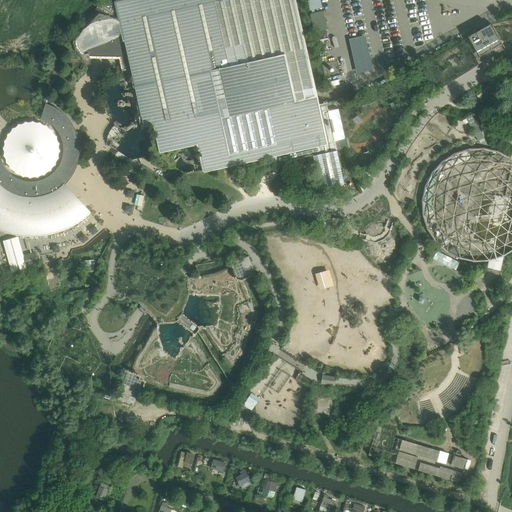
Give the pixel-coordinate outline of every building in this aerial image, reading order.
[(107,18),(119,20),(115,0),(100,4),(83,23),(74,31),(70,38),(72,47),(75,53),(81,60),(86,61),(92,59),(91,58),(89,53),(87,53),(83,54),(79,51),(76,44),(76,39),(81,31),(87,25),(96,21),(107,18)] [(317,103),(294,0),(115,0),(119,20),(121,29),(123,37),(124,41),(125,45),(130,68),(133,84),(142,127),(151,125),(153,133),(152,133),(152,134),(151,135),(151,136),(150,137),(150,139),(150,140),(150,141),(150,143),(150,144),(146,145),(149,156),(150,162),(151,163),(158,167),(162,168),(171,166),(173,176),(186,174),(174,165),(173,160),(181,147),(197,143),(204,171),(237,164),(270,157),(270,160),(275,164),(278,163),(281,163),(313,155),(320,189),(336,186),(344,185),(336,150),(335,146),(327,111),(325,101),(317,103)] [(322,8),(319,0),(307,0),(310,11),(322,8)] [(327,29),(323,11),(311,14),(315,32),(327,29)] [(490,23),(468,36),(474,48),(476,51),(479,56),(502,43),(490,23)] [(121,70),(130,68),(125,45),(123,37),(114,37),(103,36),(87,49),(89,53),(91,58),(119,58),(121,70)] [(479,56),(476,51),(472,53),(478,64),(480,63),(482,62),(505,49),(503,46),(502,43),(479,56)] [(475,109),(478,102),(477,102),(475,101),(473,100),(471,99),(468,106),(470,107),(472,108),(474,109),(475,109)] [(62,136),(63,139),(64,143),(79,140),(82,139),(80,134),(78,128),(75,123),(72,119),(68,115),(64,111),(59,108),(54,105),(49,103),(44,119),(47,120),(50,122),(53,124),(56,127),(58,129),(60,133),(62,136)] [(348,148),(339,109),(327,111),(336,150),(343,149),(348,148)] [(473,131),(478,140),(483,137),(474,120),(472,115),(466,118),(473,131)] [(37,129),(34,129),(31,129),(28,130),(25,131),(23,132),(20,133),(18,135),(17,138),(15,140),(14,143),(13,146),(13,148),(13,151),(13,154),(14,157),(15,159),(17,162),(19,164),(21,166),(23,167),(26,169),(29,170),(32,170),(34,170),(37,170),(40,169),(43,168),(45,166),(47,165),(49,162),(51,160),(52,158),(53,155),(54,152),(54,149),(54,146),(53,144),(52,141),(51,138),(49,136),(47,134),(45,132),(42,131),(39,130),(37,129)] [(511,150),(510,158),(497,152),(492,151),(483,149),(468,150),(454,154),(442,162),(433,173),(426,186),(423,201),(424,215),(429,229),(437,241),(448,251),(461,258),(475,261),(479,260),(490,260),(488,268),(494,269),(500,270),(504,255),(511,249),(511,150)] [(0,156),(0,227),(8,231),(16,233),(18,233),(29,234),(41,234),(52,232),(62,229),(72,225),(82,219),(91,212),(65,184),(63,186),(61,188),(59,189),(57,190),(55,192),(53,193),(50,194),(48,194),(46,195),(44,188),(42,179),(36,180),(30,181),(25,180),(19,178),(14,175),(10,171),(6,166),(3,161),(1,156),(0,156)] [(70,161),(63,159),(62,161),(62,162),(61,164),(60,166),(58,168),(65,172),(65,171),(67,168),(68,166),(69,164),(69,162),(70,161)] [(25,253),(27,263),(39,262),(38,251),(25,253)] [(459,263),(437,252),(434,257),(456,268),(457,266),(459,263)] [(254,269),(248,256),(245,257),(232,263),(233,266),(237,276),(238,279),(242,279),(244,279),(254,275),(251,270),(254,269)] [(85,272),(94,272),(94,260),(85,260),(85,272)] [(143,305),(139,309),(141,312),(144,315),(148,311),(151,315),(156,320),(159,324),(173,323),(178,321),(193,333),(194,333),(196,330),(198,328),(197,327),(182,315),(188,295),(189,293),(187,277),(186,276),(183,273),(180,269),(179,268),(166,279),(148,295),(144,298),(140,302),(143,305)] [(320,289),(333,286),(329,271),(316,274),(320,289)] [(140,396),(145,380),(138,379),(139,376),(126,371),(122,383),(117,400),(130,404),(133,394),(140,396)] [(321,384),(335,386),(335,385),(336,381),(336,378),(336,376),(334,376),(324,375),(322,374),(322,375),(321,379),(321,383),(321,384)] [(260,398),(252,393),(243,405),(250,410),(251,411),(255,405),(260,398)] [(318,398),(316,414),(331,416),(333,401),(318,398)] [(448,454),(402,440),(399,450),(445,464),(448,454)] [(418,457),(398,451),(395,463),(414,469),(418,457)] [(464,469),(467,460),(460,457),(461,452),(456,451),(455,456),(454,455),(450,465),(464,469)] [(187,454),(184,466),(191,469),(195,456),(187,454)] [(213,461),(211,468),(222,472),(225,464),(213,461)] [(420,462),(418,470),(460,483),(463,473),(440,466),(439,468),(420,462)] [(242,475),(236,478),(240,486),(250,481),(245,470),(240,473),(242,475)] [(266,480),(263,489),(274,493),(277,484),(266,480)] [(107,495),(109,490),(100,487),(96,498),(107,502),(109,495),(107,495)] [(294,494),(292,499),(302,502),(305,490),(298,488),(297,490),(298,491),(297,495),(294,494)] [(324,497),(320,506),(331,510),(334,502),(327,499),(327,498),(324,497)]
